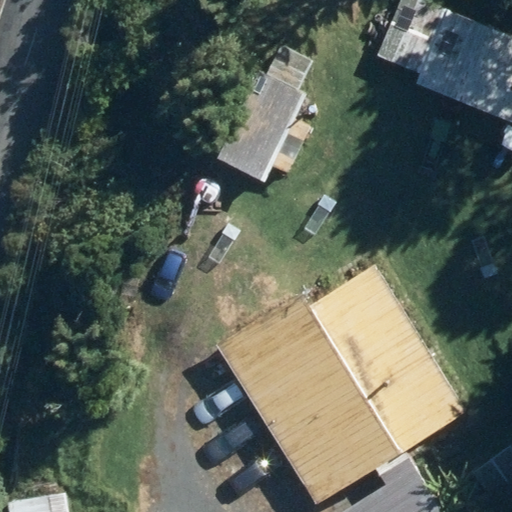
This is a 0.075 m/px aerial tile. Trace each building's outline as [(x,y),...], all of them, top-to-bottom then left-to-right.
[(454,15),(424,0),(402,0),(377,53),(425,76),(454,15)] [(289,111),(229,78),(181,165),(241,197),(289,111)] [(338,270),(187,361),(279,511),(299,511),(436,429),(338,270)] [(511,436),(507,430),(469,461),(498,496),(511,484),(511,436)] [(326,511),(410,511),(382,473),(326,511)]
